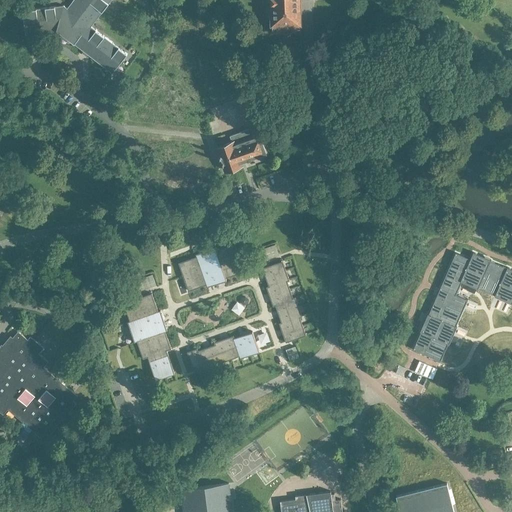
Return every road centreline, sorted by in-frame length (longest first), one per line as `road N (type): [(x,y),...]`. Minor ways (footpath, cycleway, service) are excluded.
road 1 (residential): [(115,478),(142,433),(252,395),(310,362),(327,342)]
road 2 (residential): [(326,166),(511,85)]
road 3 (residential): [(476,477),(327,342)]
road 4 (residential): [(511,244),(333,201)]
road 5 (residential): [(326,166),(306,0)]
road 6 (residential): [(75,91),(138,152),(153,220)]
road 7 (residential): [(0,246),(153,220)]
road 8 (unknown): [(199,414),(187,366),(237,353),(252,395)]
road 9 (residential): [(327,342),(333,201)]
